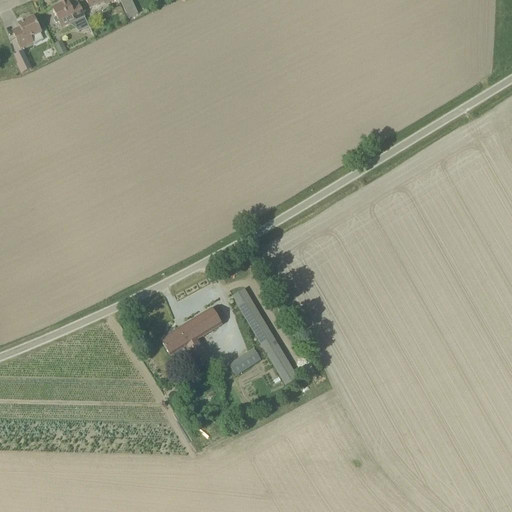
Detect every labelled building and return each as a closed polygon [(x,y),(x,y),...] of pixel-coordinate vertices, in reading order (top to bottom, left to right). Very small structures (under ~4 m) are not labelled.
[(105,5),(115,0),(85,0),(90,10),(104,3),(105,5)] [(119,0),(129,19),(137,15),(130,0),(119,0)] [(89,27),(84,18),(77,4),(70,7),(67,2),(52,9),(56,18),(54,19),(54,20),(55,24),(57,24),(59,23),(62,29),(75,22),(84,30),(89,27)] [(41,21),(36,24),(33,18),(18,25),(20,28),(12,32),(20,49),(33,43),(31,38),(41,33),(40,32),(45,29),(41,21)] [(62,42),(55,45),(60,55),(67,52),(62,42)] [(18,65),(17,65),(21,74),(31,70),(23,52),(14,56),(18,65)] [(232,297),(286,386),(297,379),(243,290),(232,297)] [(198,339),(220,325),(211,310),(160,341),(169,357),(170,356),(174,363),(188,354),(197,368),(210,359),(198,339)] [(253,350),(229,366),(236,377),(254,366),(260,361),(253,350)]
